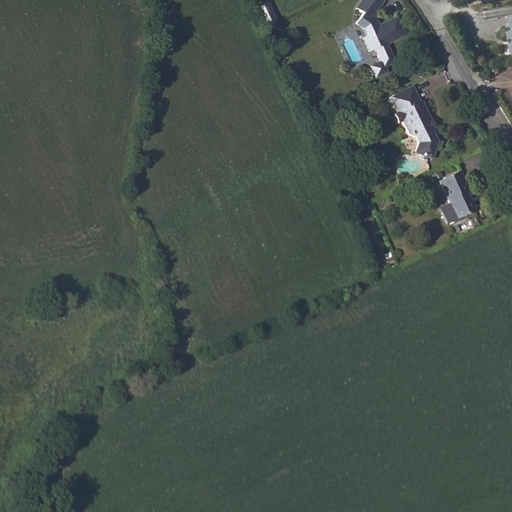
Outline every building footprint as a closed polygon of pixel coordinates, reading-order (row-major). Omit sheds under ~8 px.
[(384,0),(363,0),(367,2),(363,8),(366,10),(360,20),(367,26),(371,33),(367,34),(374,48),(379,46),(385,59),(375,64),(380,74),(391,69),(388,63),(399,59),(390,40),(409,32),(401,14),(382,23),(379,16),(375,13),(384,0)] [(266,5),(256,9),(265,29),(275,25),(266,5)] [(430,118),(433,116),(424,98),(421,99),(416,85),(393,95),(400,110),(396,113),(400,120),(405,119),(412,132),(418,135),(421,142),(419,149),(423,150),(423,153),(428,156),(431,154),(435,155),(441,141),(435,127),(430,118)] [(438,125),(433,116),(430,118),(435,127),(438,125)] [(438,179),(456,216),(475,208),(464,184),(463,181),(457,170),(438,179)]
